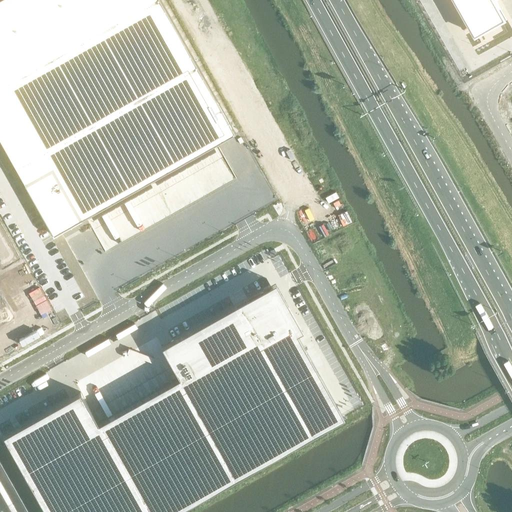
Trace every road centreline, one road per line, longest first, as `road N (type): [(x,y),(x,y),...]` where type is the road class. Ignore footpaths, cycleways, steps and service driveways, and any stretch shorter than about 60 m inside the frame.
road 1 (unclassified): [(0,380),(275,229),(297,242),(367,361)]
road 2 (trunk): [(312,0),(511,359)]
road 3 (trunk): [(511,317),(337,0)]
